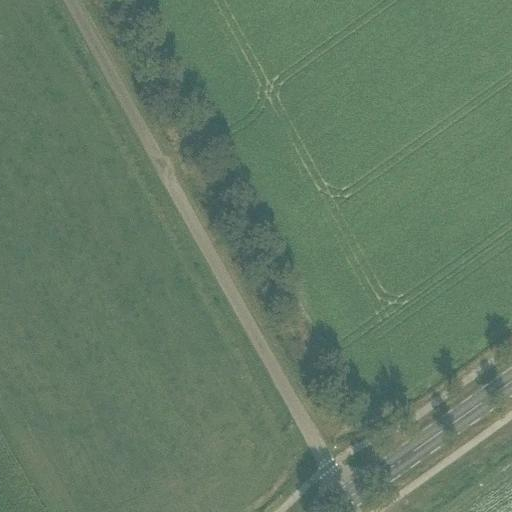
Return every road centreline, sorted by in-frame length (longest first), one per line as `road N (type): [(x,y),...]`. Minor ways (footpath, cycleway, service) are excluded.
road 1 (unclassified): [(346,506),(67,0)]
road 2 (tertiary): [(346,506),(511,386)]
